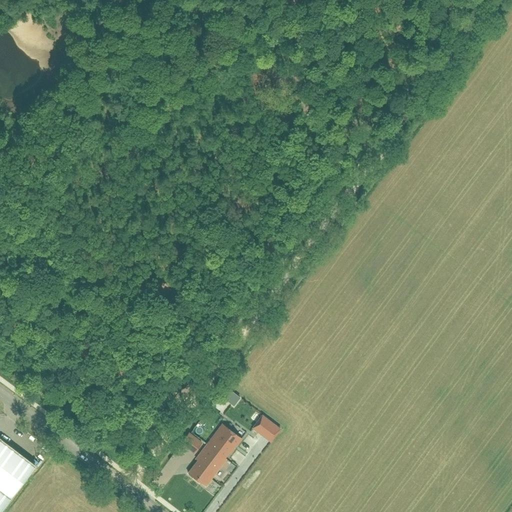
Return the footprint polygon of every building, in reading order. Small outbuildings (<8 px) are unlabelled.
[(213,409),(217,413),(225,405),(221,400),(213,409)] [(266,435),(274,424),(264,416),(256,427),(266,435)] [(221,423),(206,443),(223,457),(228,452),(229,452),(233,447),(233,446),(234,444),(235,445),(240,438),(221,423)] [(201,443),(188,433),(181,444),(193,453),(201,443)] [(0,509),(34,464),(0,438),(0,509)] [(204,486),(225,458),(223,457),(206,443),(195,458),(197,460),(187,473),(204,486)]
